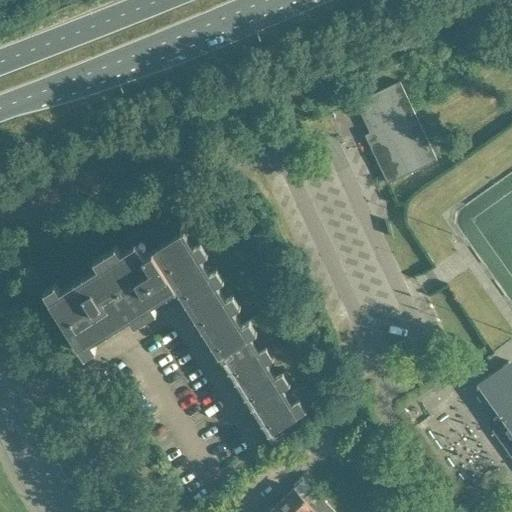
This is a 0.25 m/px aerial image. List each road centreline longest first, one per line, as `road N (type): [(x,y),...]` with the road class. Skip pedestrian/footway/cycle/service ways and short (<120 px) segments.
road 1 (residential): [(259,439),(173,314),(8,413)]
road 2 (primary): [(0,109),(267,0)]
road 3 (primary): [(161,0),(0,62)]
road 4 (residential): [(241,511),(344,427)]
